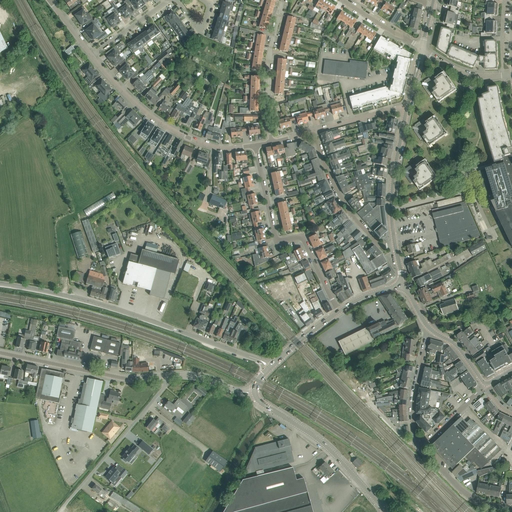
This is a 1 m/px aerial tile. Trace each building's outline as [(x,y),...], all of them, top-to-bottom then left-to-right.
[(77,1),(76,0),(75,0),(66,0),(65,1),(65,2),(64,2),(66,5),(67,4),(71,9),(76,5),(74,3),(77,1)] [(124,3),(121,6),(129,17),(130,17),(129,17),(132,15),(132,14),(128,7),(130,6),(126,0),(123,2),(124,3)] [(126,0),(130,6),(133,4),(137,10),(138,10),(141,8),(142,8),(135,0),(126,0)] [(135,0),(142,8),(141,8),(144,6),(144,5),(145,5),(141,0),(135,0)] [(319,11),(325,1),(322,0),(319,0),(314,7),(319,11)] [(457,5),(458,2),(450,0),(447,0),(447,3),(448,3),(447,5),(453,7),(452,10),(459,11),(460,6),(457,5)] [(492,3),(492,0),(489,0),(486,0),(486,5),(488,6),(488,9),(499,10),(499,9),(498,6),(498,4),(492,3)] [(326,11),(330,5),(325,1),(319,11),(318,12),(321,14),(323,10),(323,9),(326,11)] [(385,12),(390,6),(385,3),(382,1),(381,4),(383,6),(381,10),(385,12)] [(227,4),(223,3),(222,6),(221,5),(220,8),(232,11),(234,6),(227,4)] [(330,15),(335,8),(330,5),(326,11),(324,15),(326,16),(324,19),(327,21),(327,20),(330,21),(333,17),(330,15)] [(76,16),(75,17),(77,21),(78,20),(79,20),(86,15),(89,13),(86,15),(85,12),(86,11),(83,6),(78,10),(80,12),(75,16),(76,16)] [(117,7),(114,9),(118,14),(121,13),(125,19),(126,18),(126,19),(129,17),(121,6),(118,8),(117,7)] [(390,6),(385,12),(390,15),(394,8),(392,7),(390,6)] [(309,11),(305,17),(308,19),(314,8),(312,7),(309,11)] [(232,12),(232,11),(220,8),(219,10),(221,11),(220,13),(230,16),(228,16),(230,11),(232,12)] [(112,12),(109,14),(117,26),(120,23),(120,22),(116,16),(118,14),(114,9),(111,11),(112,12)] [(413,15),(420,17),(422,11),(414,9),(413,15)] [(498,11),(499,10),(488,9),(487,12),(481,13),(481,17),(485,17),(485,18),(491,18),(491,15),(497,16),(497,14),(498,14),(498,11)] [(457,16),(459,11),(452,10),(452,13),(446,11),(445,13),(444,16),(443,17),(454,19),(455,16),(457,16)] [(169,22),(178,16),(176,14),(175,15),(173,12),(166,17),(165,16),(162,18),(166,24),(169,22)] [(342,21),(346,15),(341,12),(336,19),(339,21),(339,20),(342,21)] [(79,21),(78,21),(81,25),(82,25),(87,22),(88,25),(93,21),(95,20),(94,18),(92,18),(89,13),(86,15),(79,20),(79,21)] [(228,22),(230,16),(220,13),(219,16),(217,16),(217,18),(228,22)] [(105,16),(102,18),(103,19),(106,23),(108,21),(113,28),(114,27),(114,28),(117,26),(109,14),(106,17),(105,16)] [(347,24),(351,18),(346,15),(342,21),(345,23),(344,24),(346,26),(347,25),(347,24)] [(413,15),(410,15),(408,20),(410,21),(418,23),(420,17),(413,15)] [(171,27),(179,21),(178,19),(179,18),(178,16),(169,22),(172,26),(171,27)] [(453,22),(454,19),(443,17),(443,18),(443,21),(444,21),(443,23),(449,24),(448,27),(455,29),(456,24),(453,22)] [(228,22),(217,18),(216,21),(218,21),(217,24),(225,26),(226,21),(228,22)] [(352,27),(356,21),(351,18),(347,24),(347,25),(350,26),(349,27),(350,27),(349,29),(349,30),(346,36),(349,38),(351,35),(353,32),(355,29),(352,27)] [(491,21),(491,18),(485,18),(484,23),(487,24),(487,27),(497,28),(497,27),(497,24),(497,22),(491,21)] [(417,30),(418,23),(410,21),(408,20),(407,24),(410,25),(410,28),(417,30)] [(86,31),(86,32),(88,35),(89,35),(90,35),(99,28),(95,23),(93,21),(88,25),(90,27),(86,31)] [(174,32),(184,24),(182,22),(181,23),(179,21),(171,27),(174,32)] [(287,22),(285,28),(302,32),(304,32),(305,29),(300,28),(300,29),(294,27),(293,27),(294,24),(287,22)] [(317,26),(312,23),(311,22),(309,28),(320,30),(323,31),(324,29),(317,26)] [(177,36),(186,30),(184,28),(185,27),(184,24),(174,32),(177,36)] [(361,24),(356,32),(358,34),(359,33),(361,35),(366,27),(361,24)] [(160,32),(159,32),(154,26),(152,27),(151,26),(149,27),(155,36),(157,38),(162,34),(160,32)] [(157,38),(155,36),(149,27),(147,29),(148,30),(145,32),(152,40),(153,42),(157,39),(157,38)] [(361,35),(360,37),(362,39),(365,40),(366,38),(367,37),(371,30),(366,27),(361,35)] [(497,28),(487,27),(487,30),(484,31),(484,33),(481,33),(481,36),(490,36),(490,33),(496,33),(496,31),(497,31),(497,28)] [(90,36),(89,36),(92,40),(93,39),(93,40),(96,38),(98,41),(102,39),(107,34),(104,31),(102,32),(99,28),(90,35),(90,36)] [(222,36),(223,31),(214,28),(213,31),(214,31),(214,34),(224,37),(222,36)] [(254,31),(249,30),(240,28),(239,31),(243,32),(243,34),(251,35),(250,37),(253,37),(253,40),(256,41),(256,40),(264,42),(265,36),(254,34),(254,31)] [(285,28),(284,34),(291,35),(296,36),(297,33),(299,34),(298,35),(304,36),(305,33),(304,32),(302,32),(285,28)] [(454,31),(447,29),(442,28),(441,31),(440,31),(437,46),(438,46),(437,49),(447,55),(448,55),(448,56),(474,67),(477,61),(478,61),(477,62),(479,63),(479,64),(483,65),(483,63),(485,63),(485,65),(485,70),(497,69),(497,66),(498,66),(497,44),(496,44),(496,41),(483,42),(484,47),(485,57),(480,57),(451,44),(453,36),(454,31)] [(180,40),(190,33),(189,31),(187,32),(186,30),(177,36),(180,40)] [(366,38),(365,40),(369,43),(368,46),(371,48),(372,45),(370,44),(373,38),(376,34),(371,30),(367,37),(366,38)] [(0,52),(8,48),(0,32),(0,52)] [(147,44),(152,40),(145,32),(143,34),(142,32),(140,34),(147,44)] [(185,44),(188,42),(192,39),(190,36),(192,35),(190,33),(180,40),(181,41),(182,39),(185,44)] [(148,44),(147,44),(140,34),(138,35),(139,37),(137,38),(142,45),(143,47),(148,44)] [(222,42),(224,37),(214,34),(213,37),(211,36),(210,39),(222,42)] [(284,34),(282,39),(290,41),(293,42),(296,43),(297,40),(291,39),(290,38),(291,35),(284,34)] [(388,43),(385,40),(385,39),(380,37),(373,49),(374,49),(375,46),(378,48),(377,51),(383,55),(385,52),(391,56),(389,58),(393,60),(395,58),(397,58),(409,59),(410,54),(411,55),(411,54),(402,49),(401,50),(397,48),(398,47),(389,42),(388,43)] [(137,48),(142,45),(137,38),(134,40),(133,39),(131,40),(138,50),(139,50),(137,48)] [(134,53),(138,50),(131,40),(129,42),(130,43),(128,45),(134,53)] [(119,56),(121,54),(119,51),(120,50),(119,48),(122,45),(120,43),(109,51),(112,54),(108,57),(108,58),(107,59),(110,62),(111,61),(111,62),(119,56)] [(64,52),(68,56),(75,49),(71,45),(64,52)] [(280,50),(280,51),(284,52),(288,53),(294,54),(294,52),(292,51),(292,48),(288,47),(281,45),(280,50)] [(169,56),(166,52),(156,60),(159,62),(155,66),(158,68),(161,65),(162,65),(164,63),(168,68),(174,62),(169,56)] [(122,65),(126,61),(122,57),(121,58),(119,56),(111,62),(112,62),(111,63),(114,66),(115,66),(119,63),(122,65)] [(410,60),(409,59),(397,58),(396,62),(397,63),(395,70),(394,70),(392,78),(393,79),(392,86),(390,86),(389,90),(400,94),(402,94),(402,95),(402,96),(403,96),(404,95),(404,94),(403,94),(407,79),(408,79),(409,77),(407,76),(411,61),(412,61),(412,60),(412,59),(411,59),(410,59),(410,60)] [(365,79),(367,62),(350,60),(349,63),(324,60),(323,74),(365,79)] [(124,75),(130,69),(128,67),(130,65),(126,61),(122,65),(124,67),(120,71),(120,72),(119,72),(123,76),(123,75),(124,75)] [(83,70),(90,79),(87,81),(85,79),(91,86),(96,81),(94,79),(98,75),(95,71),(95,70),(94,71),(93,69),(94,69),(93,68),(93,69),(89,65),(83,70)] [(134,78),(138,75),(139,74),(136,72),(134,73),(130,69),(124,75),(124,76),(123,76),(126,80),(127,79),(128,80),(132,76),(134,78)] [(136,89),(152,75),(153,74),(150,70),(144,75),(140,78),(138,79),(132,85),(136,89)] [(447,74),(444,70),(441,72),(442,73),(435,78),(433,75),(424,81),(424,83),(423,85),(423,86),(423,87),(429,96),(432,94),(437,100),(436,101),(438,104),(442,102),(441,101),(454,92),(455,93),(458,90),(456,87),(455,87),(446,74),(447,74)] [(150,81),(154,77),(152,75),(136,89),(141,93),(146,88),(144,85),(146,84),(147,84),(150,82),(150,81)] [(284,80),(284,77),(276,76),(276,82),(296,84),(297,85),(298,82),(284,80)] [(155,95),(154,95),(157,92),(154,89),(155,88),(163,80),(159,77),(152,85),(153,86),(144,97),(147,99),(147,100),(148,101),(149,102),(155,95)] [(105,84),(105,83),(102,80),(95,86),(98,90),(99,89),(101,92),(99,94),(99,96),(104,101),(110,96),(108,93),(111,90),(107,86),(106,86),(105,85),(105,84)] [(170,92),(169,93),(173,95),(182,85),(179,82),(177,84),(177,85),(170,92)] [(330,85),(321,87),(322,90),(326,104),(329,103),(328,100),(327,101),(325,94),(326,93),(325,90),(330,88),(330,86),(330,85)] [(400,94),(389,90),(386,89),(386,87),(349,97),(352,108),(357,107),(357,108),(362,106),(371,103),(372,104),(377,102),(376,102),(386,99),(386,100),(391,98),(395,96),(396,99),(400,98),(400,94)] [(511,143),(511,141),(510,141),(509,138),(510,138),(509,132),(508,133),(507,129),(507,124),(505,124),(503,118),(504,118),(504,116),(503,116),(502,111),(503,111),(502,106),(501,106),(500,102),(502,102),(500,97),(499,97),(499,93),(500,93),(498,88),(498,87),(489,88),(489,92),(482,95),(483,99),(479,99),(479,100),(478,101),(478,106),(480,106),(481,109),(480,109),(480,115),(481,115),(483,121),(482,121),(481,121),(482,125),(483,125),(483,124),(485,130),(484,131),(486,135),(487,135),(488,139),(486,139),(489,144),(490,147),(489,148),(491,153),(492,152),(493,156),(492,156),(494,161),(495,162),(503,160),(504,164),(497,166),(497,165),(493,166),(494,167),(479,171),(484,185),(483,185),(486,196),(489,206),(493,205),(496,212),(511,204),(511,143)] [(184,91),(179,98),(183,101),(188,94),(184,91)] [(155,106),(158,102),(162,97),(160,95),(158,98),(155,95),(149,102),(150,103),(151,104),(152,103),(155,106)] [(123,111),(128,106),(120,98),(115,103),(123,111)] [(173,112),(171,117),(172,117),(172,119),(174,120),(175,119),(176,120),(180,113),(183,115),(181,117),(188,106),(191,100),(188,98),(182,109),(177,106),(173,112)] [(337,101),(337,98),(334,99),(335,102),(338,113),(343,112),(340,100),(337,101)] [(169,108),(166,106),(168,103),(164,100),(159,108),(161,110),(161,111),(162,112),(163,111),(166,113),(167,111),(169,113),(172,109),(169,107),(169,108)] [(338,113),(335,102),(329,103),(326,104),(328,111),(331,110),(332,115),(338,113)] [(188,106),(181,117),(183,118),(184,117),(186,117),(183,123),(189,126),(192,120),(193,121),(194,121),(194,120),(195,118),(196,115),(199,110),(198,109),(192,106),(193,104),(190,103),(188,106)] [(324,112),(328,111),(326,104),(317,106),(317,107),(318,110),(320,118),(326,116),(324,112)] [(258,112),(258,106),(250,105),(250,108),(240,108),(240,114),(246,114),(246,111),(258,112)] [(141,119),(137,115),(133,110),(125,117),(123,115),(117,121),(119,124),(126,118),(134,126),(141,119)] [(310,116),(309,113),(306,114),(305,110),(300,111),(301,115),(303,123),(308,121),(307,117),(310,116)] [(315,119),(320,118),(318,110),(313,111),(313,112),(310,113),(311,116),(314,115),(315,119)] [(415,125),(414,127),(414,129),(414,130),(414,131),(420,140),(423,138),(428,144),(427,145),(429,148),(432,146),(432,145),(445,136),(446,137),(449,134),(447,131),(446,131),(436,118),(437,118),(435,114),(432,116),(433,117),(426,122),(424,119),(415,125)] [(195,118),(194,120),(197,122),(196,124),(194,129),(201,131),(204,123),(205,123),(206,123),(208,116),(207,116),(205,115),(203,118),(200,117),(199,116),(196,115),(195,118)] [(298,124),(303,123),(301,115),(296,117),(293,118),(294,121),(297,120),(298,124)] [(225,126),(225,128),(230,127),(230,129),(231,138),(237,137),(235,124),(235,122),(229,123),(229,121),(231,121),(230,117),(227,117),(226,122),(226,123),(225,123),(225,126)] [(284,120),(286,127),(291,126),(290,121),(293,121),(292,118),(289,118),(284,120)] [(396,127),(398,120),(390,119),(389,122),(387,122),(386,125),(396,127)] [(148,136),(154,126),(148,122),(143,130),(143,129),(139,136),(142,137),(144,134),(148,136)] [(239,124),(235,124),(237,137),(242,136),(242,132),(245,131),(244,128),(240,128),(239,124)] [(395,134),(396,127),(386,125),(385,128),(387,129),(387,132),(395,134)] [(249,135),(255,135),(254,126),(248,127),(245,128),(246,131),(249,131),(249,135)] [(221,130),(216,129),(213,128),(210,139),(218,142),(221,130)] [(164,132),(161,130),(160,131),(157,129),(151,140),(154,142),(152,145),(155,147),(159,141),(164,133),(163,133),(164,132)] [(331,130),(320,134),(322,139),(337,134),(340,132),(339,130),(331,132),(331,130)] [(337,134),(322,139),(323,144),(328,142),(334,140),(333,138),(341,135),(340,132),(337,134)] [(133,144),(137,140),(132,135),(128,139),(133,144)] [(157,150),(156,152),(160,155),(165,158),(168,153),(170,150),(166,148),(167,147),(166,147),(168,144),(170,146),(172,143),(174,138),(174,137),(172,136),(172,137),(170,135),(166,142),(163,140),(161,145),(157,150)] [(170,150),(168,153),(171,154),(175,156),(179,150),(183,143),(181,142),(180,141),(179,141),(178,140),(176,145),(174,147),(175,148),(173,151),(170,150)] [(308,154),(314,148),(302,141),(293,143),(294,149),(297,148),(301,150),(308,154)] [(340,144),(345,143),(343,141),(332,145),(331,142),(328,143),(324,145),(325,150),(340,144)] [(295,156),(294,149),(293,143),(286,144),(287,148),(284,149),(285,154),(286,158),(289,157),(295,156)] [(327,154),(332,153),(335,152),(334,150),(341,147),(341,146),(345,145),(345,143),(340,144),(325,150),(327,154)] [(359,153),(367,151),(365,145),(358,147),(359,153)] [(390,150),(391,146),(384,145),(383,148),(382,148),(381,153),(382,154),(382,157),(390,159),(392,150),(390,150)] [(190,157),(191,155),(193,150),(185,147),(183,151),(182,154),(180,158),(184,159),(185,155),(190,157)] [(310,160),(317,157),(314,148),(308,154),(301,156),(302,159),(309,157),(310,160)] [(154,155),(151,154),(148,152),(145,157),(149,163),(154,155)] [(198,157),(197,161),(197,162),(205,165),(205,167),(208,168),(209,164),(211,160),(208,159),(209,156),(204,154),(203,153),(201,152),(200,153),(198,157)] [(330,161),(350,154),(349,152),(336,156),(335,154),(328,156),(330,161)] [(165,158),(162,164),(165,165),(167,160),(168,161),(171,154),(168,153),(165,158)] [(331,166),(339,164),(338,161),(351,156),(350,154),(330,161),(331,166)] [(387,159),(379,157),(372,156),(371,158),(374,161),(373,163),(386,166),(387,159)] [(304,169),(319,163),(318,158),(313,160),(311,161),(312,163),(303,166),(304,169)] [(405,169),(405,171),(404,173),(405,173),(404,174),(411,184),(414,181),(418,188),(417,189),(420,192),(423,190),(422,189),(435,179),(436,180),(440,178),(437,174),(436,175),(427,162),(428,161),(426,158),(423,160),(423,161),(416,166),(414,163),(405,169)] [(186,173),(188,168),(192,162),(189,160),(185,167),(183,171),(186,173)] [(350,163),(344,165),(343,162),(339,164),(331,166),(333,172),(351,165),(350,163)] [(321,168),(319,163),(304,169),(305,171),(313,168),(314,171),(317,170),(321,169),(321,168)] [(335,177),(338,175),(342,174),(341,171),(352,167),(351,165),(333,172),(335,177)] [(323,174),(322,169),(321,169),(317,170),(314,171),(315,171),(315,174),(304,178),(305,180),(323,174)] [(318,181),(325,179),(323,174),(305,180),(297,183),(299,186),(312,182),(311,180),(317,178),(318,181)] [(349,179),(348,174),(343,175),(335,178),(338,184),(345,180),(346,180),(349,179)] [(370,184),(373,183),(375,183),(375,180),(369,181),(367,174),(362,175),(358,176),(360,180),(362,180),(363,185),(370,184)] [(314,192),(328,185),(325,180),(321,182),(318,183),(319,186),(313,189),(308,191),(309,194),(314,192)] [(345,180),(338,184),(341,189),(348,185),(345,180)] [(242,193),(250,191),(249,188),(254,187),(252,181),(244,183),(246,189),(241,190),(242,193)] [(356,186),(355,182),(348,185),(341,189),(344,195),(351,191),(349,188),(350,188),(352,188),(356,186)] [(323,193),(330,190),(328,185),(314,192),(309,194),(310,196),(322,191),(323,193)] [(288,196),(293,195),(299,194),(298,190),(288,193),(287,188),(275,191),(276,196),(288,194),(288,196)] [(248,201),(256,199),(255,194),(251,195),(250,191),(242,193),(243,198),(244,199),(248,198),(248,201)] [(333,196),(332,193),(331,191),(330,191),(325,193),(323,194),(318,197),(313,200),(314,202),(319,199),(320,199),(321,202),(326,200),(329,198),(333,196)] [(224,209),(227,201),(213,196),(209,203),(224,209)] [(375,197),(370,196),(370,201),(375,201),(377,201),(377,204),(368,203),(368,204),(369,205),(372,209),(376,206),(382,206),(384,206),(385,199),(377,199),(375,199),(375,197)] [(352,207),(360,201),(358,198),(356,200),(354,197),(348,201),(352,207)] [(325,208),(319,212),(320,214),(322,213),(326,211),(337,204),(336,201),(336,200),(335,199),(334,199),(334,198),(330,201),(327,202),(324,204),(324,205),(325,208)] [(250,209),(254,208),(253,205),(257,204),(256,199),(248,201),(250,206),(250,209)] [(361,207),(364,206),(360,201),(352,207),(356,212),(361,207)] [(481,236),(476,226),(465,202),(463,202),(460,203),(457,204),(454,205),(451,205),(448,206),(445,207),(442,208),(438,208),(436,209),(432,210),(435,210),(436,213),(433,213),(434,219),(437,218),(440,227),(438,228),(439,232),(440,231),(442,236),(439,236),(441,248),(481,236)] [(326,211),(322,213),(323,215),(327,213),(329,212),(331,215),(332,215),(337,212),(341,210),(341,209),(340,207),(339,207),(337,204),(326,211)] [(372,209),(369,205),(368,204),(364,207),(364,208),(357,214),(379,238),(381,237),(382,237),(383,237),(384,237),(385,237),(386,236),(386,235),(386,234),(386,233),(385,233),(374,220),(373,215),(372,209)] [(511,204),(496,212),(511,244),(511,204)] [(384,206),(382,206),(376,206),(372,209),(373,215),(385,214),(384,206)] [(252,218),(260,217),(259,211),(254,212),(254,209),(251,210),(251,213),(252,218)] [(331,226),(345,215),(342,211),(338,214),(335,216),(337,218),(329,223),(331,226)] [(387,229),(385,214),(373,215),(374,220),(385,233),(387,231),(386,230),(387,229)] [(347,217),(346,217),(345,215),(331,226),(333,228),(340,222),(342,224),(348,219),(347,219),(347,217)] [(254,224),(254,227),(258,226),(257,223),(261,222),(260,217),(252,218),(249,219),(250,222),(253,222),(253,224),(254,224)] [(99,250),(88,219),(82,222),(93,253),(99,250)] [(351,222),(350,221),(349,220),(343,226),(345,228),(336,236),(338,238),(339,237),(343,234),(353,224),(351,223),(351,222)] [(355,226),(354,226),(353,224),(343,234),(339,237),(338,238),(335,240),(337,242),(344,235),(344,236),(347,234),(348,235),(356,228),(355,226)] [(256,236),(264,234),(263,229),(258,230),(258,227),(255,228),(255,231),(256,236)] [(360,232),(358,230),(354,234),(353,233),(349,236),(343,242),(345,244),(353,237),(356,240),(358,238),(362,234),(361,234),(361,233),(360,232)] [(78,258),(89,255),(81,231),(71,234),(78,258)] [(241,233),(232,235),(232,236),(232,241),(242,239),(241,233)] [(258,244),(261,243),(261,240),(265,239),(264,234),(256,236),(257,241),(258,241),(258,244)] [(311,243),(318,240),(317,237),(318,237),(317,234),(309,238),(311,243)] [(375,270),(374,270),(377,269),(387,262),(382,255),(382,254),(374,245),(370,242),(369,243),(371,248),(367,251),(366,250),(363,252),(360,247),(365,244),(362,239),(358,242),(352,246),(344,251),(343,252),(343,255),(344,258),(345,260),(354,255),(367,275),(375,270)] [(314,248),(318,246),(322,245),(320,242),(320,243),(318,240),(311,243),(314,248)] [(419,247),(426,246),(424,241),(418,243),(412,245),(408,246),(408,245),(407,246),(408,250),(409,254),(416,252),(419,251),(420,250),(419,247)] [(483,242),(469,249),(473,256),(487,249),(483,242)] [(116,255),(120,254),(117,243),(105,248),(106,250),(109,258),(113,256),(113,257),(116,255)] [(344,251),(352,246),(350,243),(342,249),(344,251)] [(258,245),(249,247),(249,250),(255,249),(256,254),(258,254),(268,252),(267,246),(262,247),(262,244),(258,245)] [(330,250),(335,247),(334,245),(329,247),(323,250),(322,247),(315,251),(315,252),(315,253),(316,254),(317,256),(330,250)] [(326,255),(334,251),(336,250),(335,247),(330,250),(317,256),(318,258),(318,259),(319,260),(320,261),(327,257),(326,255)] [(291,259),(304,253),(301,248),(294,251),(295,253),(292,254),(291,253),(288,254),(291,259)] [(141,288),(151,252),(142,249),(140,256),(131,254),(128,261),(129,261),(127,269),(126,271),(123,283),(132,286),(132,285),(137,287),(141,288)] [(175,274),(176,269),(179,259),(151,252),(141,288),(150,291),(149,295),(164,299),(171,273),(175,274)] [(259,259),(254,260),(255,267),(268,261),(267,261),(267,258),(269,257),(268,252),(258,254),(259,259)] [(298,261),(306,258),(304,253),(291,259),(293,262),(297,259),(298,261)] [(421,275),(451,258),(454,257),(451,253),(449,254),(449,253),(432,262),(430,259),(421,264),(423,268),(419,270),(419,268),(409,271),(412,278),(421,275)] [(340,259),(344,258),(343,255),(329,261),(328,259),(325,260),(321,262),(321,263),(321,264),(321,265),(322,265),(323,267),(340,259)] [(331,266),(345,260),(344,258),(340,259),(323,267),(324,270),(324,271),(325,271),(325,272),(332,269),(331,266)] [(309,263),(307,260),(298,265),(289,269),(291,273),(295,271),(295,270),(299,268),(299,269),(300,269),(301,270),(303,269),(305,272),(311,269),(309,266),(310,266),(309,265),(310,264),(309,263)] [(409,271),(419,268),(418,267),(419,266),(419,265),(418,265),(416,260),(407,264),(409,271)] [(381,275),(390,269),(391,269),(387,262),(377,269),(380,274),(381,275)] [(329,280),(333,278),(335,277),(334,274),(336,273),(335,269),(326,273),(329,280)] [(395,277),(392,271),(390,269),(381,275),(386,283),(395,277)] [(431,273),(434,280),(443,277),(439,269),(431,273)] [(103,286),(104,283),(105,280),(100,279),(101,274),(90,271),(86,283),(93,286),(93,284),(96,285),(97,284),(103,286)] [(82,282),(83,277),(84,274),(76,272),(72,272),(70,279),(82,282)] [(303,272),(294,276),(297,284),(306,280),(303,272)] [(449,276),(445,277),(447,281),(450,279),(456,276),(454,272),(449,276)] [(342,273),(337,275),(338,278),(340,281),(341,284),(343,288),(344,291),(343,292),(348,299),(353,296),(349,289),(350,288),(348,283),(345,284),(342,276),(342,273)] [(386,283),(381,275),(380,274),(377,275),(371,277),(370,275),(366,277),(358,279),(363,292),(372,289),(386,283)] [(419,288),(424,286),(425,285),(424,283),(432,280),(429,274),(424,276),(416,280),(419,288)] [(435,289),(420,296),(421,297),(424,305),(433,301),(430,296),(431,296),(430,295),(437,291),(440,298),(445,295),(448,294),(446,289),(454,286),(452,283),(450,279),(447,281),(443,283),(443,282),(434,286),(435,289)] [(336,287),(333,289),(334,293),(337,296),(342,303),(348,299),(343,292),(344,291),(343,288),(341,284),(340,281),(337,282),(339,287),(340,286),(341,288),(340,289),(339,288),(337,290),(336,287)] [(207,282),(204,290),(212,293),(215,285),(207,282)] [(105,300),(106,295),(107,292),(108,288),(106,288),(107,284),(104,283),(103,286),(103,288),(102,288),(102,291),(100,298),(105,300)] [(103,288),(103,286),(97,284),(96,285),(93,284),(93,286),(93,287),(95,288),(95,290),(92,289),(90,296),(100,298),(102,291),(102,288),(103,288)] [(422,289),(418,291),(420,296),(435,289),(434,286),(427,290),(426,287),(423,289),(422,289)] [(109,296),(107,300),(113,302),(116,302),(118,294),(115,294),(116,291),(110,289),(109,296)] [(324,309),(327,313),(332,310),(326,299),(322,290),(317,292),(321,302),(324,309)] [(388,313),(398,306),(390,294),(378,297),(388,313)] [(310,300),(313,306),(316,312),(313,313),(314,315),(317,319),(323,315),(320,309),(321,308),(319,304),(316,297),(310,300)] [(443,315),(459,310),(455,299),(447,301),(447,303),(440,305),(443,315)] [(207,309),(208,306),(203,304),(202,307),(200,312),(202,313),(199,320),(197,319),(194,327),(199,329),(207,309)] [(208,316),(211,311),(212,308),(208,306),(207,309),(199,329),(204,331),(207,323),(205,322),(208,316)] [(373,339),(398,327),(399,328),(405,324),(404,321),(407,319),(398,306),(388,313),(393,320),(389,322),(388,320),(385,322),(384,320),(367,329),(367,327),(338,341),(345,355),(353,352),(374,341),(373,339)] [(7,332),(11,313),(0,311),(0,330),(2,331),(7,332)] [(300,315),(299,316),(303,321),(307,327),(313,322),(308,316),(311,314),(308,311),(301,316),(300,315)] [(224,334),(222,339),(226,340),(229,334),(231,331),(232,328),(233,328),(239,317),(235,316),(234,320),(232,319),(231,322),(230,321),(227,330),(226,330),(225,332),(224,334)] [(217,331),(215,336),(221,338),(223,333),(227,323),(229,319),(226,318),(224,322),(221,329),(219,328),(217,331)] [(17,342),(16,347),(23,349),(25,339),(24,339),(24,337),(30,338),(32,324),(33,325),(34,319),(31,319),(29,331),(26,330),(25,331),(24,335),(19,334),(18,338),(17,342)] [(30,338),(27,349),(32,351),(34,351),(35,351),(36,346),(37,343),(36,343),(37,341),(33,340),(37,320),(34,319),(33,325),(32,324),(30,338)] [(233,335),(230,342),(234,343),(239,330),(243,332),(245,326),(242,325),(242,324),(239,323),(235,329),(235,331),(234,333),(233,335)] [(212,334),(214,330),(215,327),(209,324),(206,332),(212,334)] [(72,341),(74,341),(76,330),(59,327),(56,338),(62,339),(72,341)] [(229,334),(226,340),(230,342),(233,335),(234,333),(235,331),(231,330),(232,328),(233,328),(232,328),(231,331),(229,334)] [(467,334),(472,330),(470,328),(469,329),(468,328),(463,332),(462,331),(456,336),(460,340),(465,335),(467,334)] [(511,338),(506,328),(503,329),(511,345),(511,338)] [(46,335),(43,334),(41,334),(40,339),(42,340),(40,346),(39,351),(41,351),(41,352),(47,353),(48,348),(48,346),(49,347),(49,344),(44,343),(46,335)] [(463,344),(469,339),(465,335),(460,340),(463,344)] [(101,353),(105,339),(94,336),(90,350),(101,353)] [(466,348),(478,339),(476,336),(470,341),(469,339),(463,344),(466,348)] [(69,358),(72,341),(62,339),(60,350),(58,350),(57,356),(69,358)] [(121,343),(116,342),(105,339),(101,353),(117,357),(121,343)] [(415,340),(406,339),(404,354),(403,353),(402,360),(408,361),(409,355),(413,355),(415,340)] [(441,352),(444,343),(431,339),(427,352),(430,353),(430,354),(432,355),(434,350),(441,352)] [(469,352),(481,342),(478,339),(466,348),(469,352)] [(82,343),(74,341),(72,341),(69,358),(78,360),(79,356),(81,357),(82,352),(80,352),(82,343)] [(473,356),(478,351),(484,346),(481,342),(469,352),(473,356)] [(511,353),(511,354),(507,348),(505,344),(503,346),(511,362),(511,353)] [(511,363),(511,362),(503,346),(503,345),(497,349),(492,352),(491,353),(494,357),(489,360),(492,363),(491,364),(496,372),(506,366),(507,366),(511,363)] [(450,358),(456,354),(450,346),(444,351),(450,358)] [(121,347),(120,356),(120,355),(122,355),(121,368),(122,368),(124,368),(126,368),(125,371),(132,372),(132,362),(128,362),(129,349),(129,348),(121,347)] [(484,358),(488,355),(484,350),(478,354),(473,357),(477,362),(484,358)] [(453,362),(459,358),(456,354),(450,358),(453,362)] [(485,360),(489,357),(488,355),(484,358),(477,362),(487,377),(495,373),(485,360)] [(132,362),(132,372),(140,372),(142,372),(149,371),(148,366),(148,363),(139,364),(139,356),(132,356),(132,362)] [(451,374),(464,365),(461,361),(455,365),(456,367),(449,372),(448,371),(446,373),(447,375),(447,377),(451,374)] [(33,366),(27,365),(25,372),(25,377),(26,377),(27,372),(31,374),(33,366)] [(453,377),(456,374),(459,372),(460,374),(467,369),(464,365),(451,374),(447,377),(449,382),(449,383),(456,379),(455,378),(454,378),(453,377)] [(8,377),(8,375),(10,368),(2,366),(0,375),(6,376),(5,378),(7,379),(6,384),(10,385),(11,383),(12,378),(8,377)] [(442,376),(445,375),(445,374),(445,373),(443,367),(440,368),(438,369),(439,372),(432,370),(433,369),(425,367),(424,371),(435,374),(440,376),(442,376)] [(63,378),(64,373),(61,373),(61,372),(41,368),(39,380),(38,384),(35,399),(59,403),(61,396),(59,395),(60,391),(62,391),(63,383),(62,383),(63,378)] [(22,384),(23,381),(21,380),(22,376),(21,375),(22,371),(16,369),(14,379),(19,380),(17,387),(22,388),(22,384)] [(410,379),(412,373),(403,371),(398,373),(396,374),(396,378),(401,376),(401,377),(410,379)] [(460,376),(466,385),(468,389),(472,386),(473,387),(474,387),(475,387),(476,387),(477,386),(477,385),(477,384),(477,383),(468,371),(460,376)] [(430,380),(430,378),(423,376),(421,381),(438,384),(438,381),(430,380)] [(511,378),(511,377),(501,383),(502,384),(504,387),(506,386),(507,389),(508,391),(511,396),(511,395),(511,378)] [(85,389),(83,400),(98,403),(99,400),(103,382),(103,381),(87,378),(86,384),(85,384),(84,388),(83,388),(85,389)] [(438,385),(438,384),(421,381),(420,385),(430,388),(430,386),(435,387),(438,388),(438,389),(441,390),(442,386),(438,385)] [(499,384),(494,387),(501,398),(504,396),(508,393),(507,391),(508,391),(507,389),(506,386),(504,387),(502,384),(501,383),(499,384)] [(204,397),(207,393),(199,386),(196,390),(204,397)] [(440,391),(421,387),(417,404),(419,404),(419,407),(417,407),(417,414),(421,414),(421,416),(417,419),(417,422),(426,432),(432,427),(434,424),(435,422),(436,423),(439,423),(445,417),(436,407),(440,391)] [(98,403),(96,411),(97,411),(97,407),(110,410),(112,399),(118,401),(120,394),(113,393),(114,391),(111,391),(109,399),(107,399),(106,402),(99,400),(98,403)] [(73,418),(71,428),(78,429),(92,432),(97,411),(96,411),(98,403),(83,400),(79,399),(78,404),(76,404),(75,410),(74,418),(73,418)] [(184,412),(185,410),(188,407),(178,399),(173,405),(169,401),(165,406),(172,412),(176,407),(177,408),(178,407),(184,412)] [(489,412),(495,407),(490,401),(480,410),(481,412),(479,413),(481,416),(482,416),(484,418),(486,417),(482,412),(485,410),(486,411),(488,410),(489,412)] [(406,412),(406,406),(406,405),(398,404),(398,407),(398,410),(392,410),(392,413),(406,412)] [(496,415),(499,412),(496,408),(495,407),(489,412),(490,413),(486,417),(484,418),(482,420),(481,421),(485,425),(488,421),(487,420),(489,417),(491,419),(494,417),(496,415)] [(393,418),(407,417),(406,412),(392,413),(392,416),(398,415),(398,417),(393,417),(388,418),(390,420),(392,420),(393,420),(393,418)] [(496,435),(505,415),(500,413),(497,419),(500,421),(497,427),(496,426),(494,431),(491,429),(490,430),(493,434),(496,435)] [(183,421),(188,425),(194,418),(189,414),(183,421)] [(507,424),(510,417),(505,415),(496,435),(498,436),(503,426),(505,427),(507,424)] [(183,428),(185,424),(176,417),(173,421),(183,428)] [(399,422),(407,421),(407,417),(393,418),(393,420),(392,420),(392,421),(391,421),(397,428),(400,427),(399,422)] [(509,445),(511,438),(511,418),(510,418),(510,417),(507,424),(505,427),(500,437),(509,445)] [(147,427),(147,428),(154,433),(158,429),(155,427),(159,422),(160,423),(162,421),(158,418),(156,421),(154,419),(147,427)] [(462,434),(468,429),(470,427),(461,418),(455,423),(453,425),(432,445),(433,445),(434,446),(432,448),(439,456),(452,469),(465,457),(472,464),(474,462),(481,469),(488,462),(462,434)] [(38,420),(31,421),(34,438),(41,437),(41,433),(40,433),(38,420)] [(106,428),(103,433),(110,439),(119,428),(113,422),(108,429),(106,428)] [(501,449),(479,426),(475,422),(470,427),(468,429),(462,434),(488,462),(501,449)] [(170,429),(165,424),(161,429),(166,433),(170,429)] [(289,439),(277,442),(255,447),(244,475),(294,462),(290,446),(289,439)] [(149,450),(139,443),(135,447),(145,454),(149,450)] [(135,450),(132,447),(129,451),(128,450),(125,454),(124,454),(123,456),(120,460),(121,461),(120,462),(124,465),(125,463),(126,465),(134,455),(132,454),(135,450)] [(220,472),(228,462),(213,451),(205,462),(220,472)] [(352,463),(357,468),(362,464),(357,458),(352,463)] [(323,472),(329,467),(325,462),(317,469),(319,471),(321,469),(323,472)] [(475,469),(472,466),(467,472),(460,464),(454,470),(452,472),(456,478),(459,476),(467,473),(475,469)] [(312,511),(304,478),(296,480),(293,467),(288,469),(242,480),(222,511),(312,511)] [(324,476),(326,479),(334,472),(329,467),(323,472),(322,473),(324,476)] [(128,472),(123,468),(119,472),(114,468),(111,471),(109,473),(106,478),(112,483),(115,480),(118,482),(122,478),(122,479),(128,472)] [(484,475),(492,472),(493,468),(489,468),(477,471),(475,469),(467,473),(459,476),(457,478),(461,482),(478,474),(479,477),(484,475)] [(501,488),(501,487),(502,483),(502,481),(500,480),(498,487),(488,485),(486,495),(499,497),(501,488)] [(486,495),(488,485),(478,483),(477,493),(486,495)] [(102,490),(99,488),(96,485),(92,489),(103,498),(107,494),(102,490)] [(113,492),(110,497),(134,511),(139,511),(141,509),(113,492)] [(107,503),(105,506),(112,511),(113,511),(115,509),(114,508),(114,509),(107,503)]
